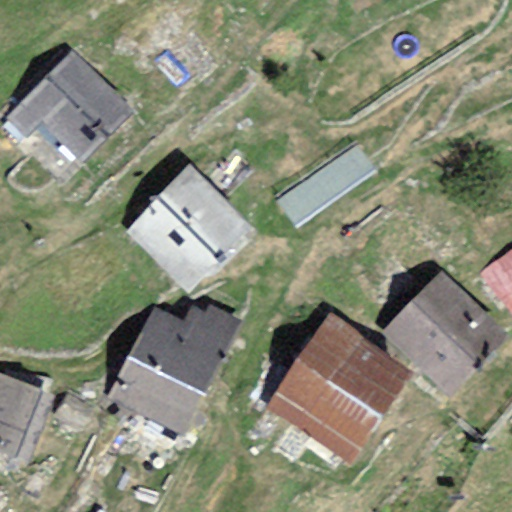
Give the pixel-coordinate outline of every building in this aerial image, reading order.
[(128,117),(70,55),(0,119),(20,140),(35,126),(74,168),(128,117)] [(273,201),(293,229),(374,174),(354,145),(273,201)] [(254,236),(187,170),(119,238),(185,304),(254,236)] [(511,249),(477,272),(496,302),(499,300),(510,317),(511,316),(511,249)] [(508,344),(440,276),(378,338),(447,405),(508,344)] [(181,327),(151,311),(103,401),(178,441),(240,325),(207,307),(201,318),(189,312),(181,327)] [(414,381),(328,320),(262,412),(349,473),(414,381)] [(40,396),(0,380),(0,456),(14,462),(40,396)]
